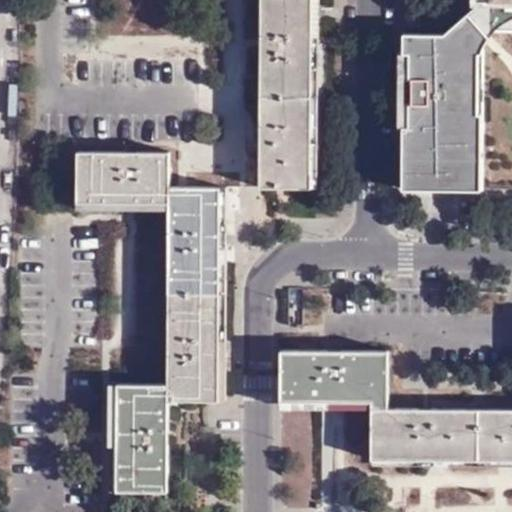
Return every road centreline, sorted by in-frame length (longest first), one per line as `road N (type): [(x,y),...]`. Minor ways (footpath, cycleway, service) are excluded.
road 1 (unknown): [(13,511),(5,446),(13,287),(6,0)]
road 2 (residential): [(260,511),(258,292),(270,267),(296,254),(368,255)]
road 3 (unknown): [(270,267),(240,195),(230,138),(229,0)]
road 4 (residential): [(368,255),(371,0)]
road 5 (residential): [(368,255),(511,256)]
